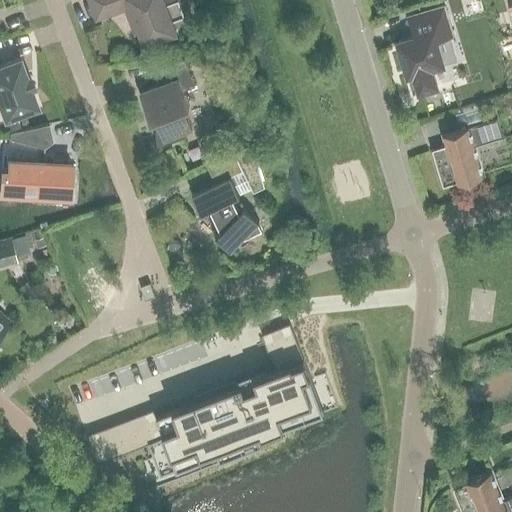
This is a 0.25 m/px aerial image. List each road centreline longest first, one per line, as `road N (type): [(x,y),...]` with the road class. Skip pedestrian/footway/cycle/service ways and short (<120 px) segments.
road 1 (residential): [(168,310),(413,237)]
road 2 (residential): [(134,239),(50,0)]
road 3 (residential): [(413,237),(341,0)]
road 4 (residential): [(408,458),(428,298),(413,237)]
road 5 (unclassified): [(101,511),(0,405)]
